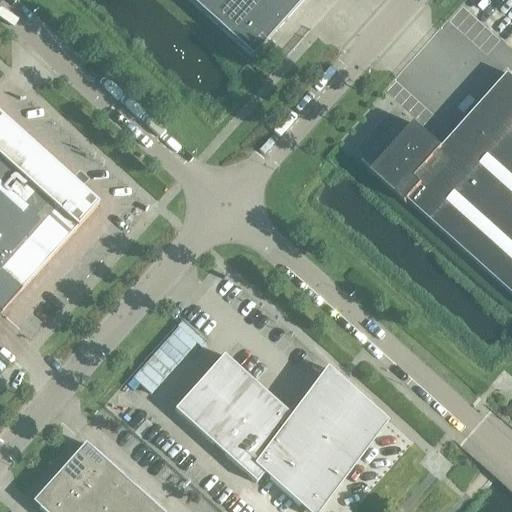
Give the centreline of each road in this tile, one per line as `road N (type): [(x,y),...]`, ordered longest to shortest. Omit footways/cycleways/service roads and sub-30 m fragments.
road 1 (unclassified): [(511,459),(225,205)]
road 2 (unclassified): [(225,205),(0,454)]
road 3 (unclassified): [(225,205),(0,4)]
road 4 (unclassified): [(225,205),(409,0)]
